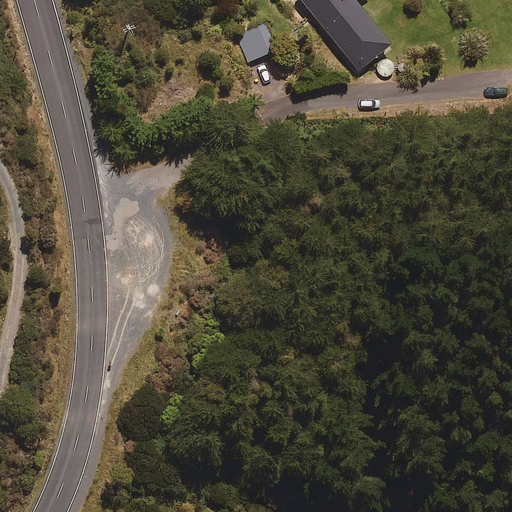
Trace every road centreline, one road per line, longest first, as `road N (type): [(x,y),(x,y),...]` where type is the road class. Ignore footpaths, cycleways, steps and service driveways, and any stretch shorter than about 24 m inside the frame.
road 1 (secondary): [(51,511),(85,408),(92,291),(73,143),(33,0)]
road 2 (track): [(0,398),(24,223),(0,166)]
